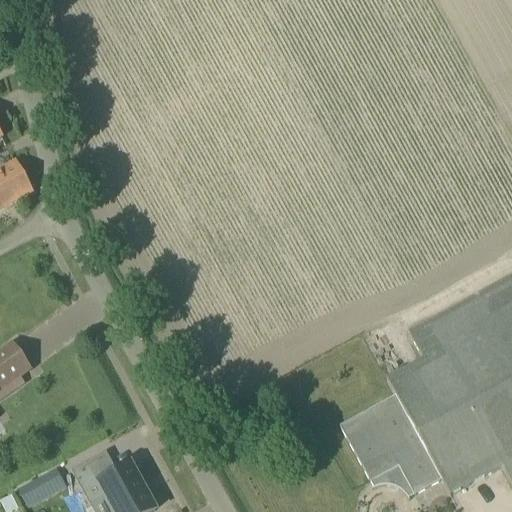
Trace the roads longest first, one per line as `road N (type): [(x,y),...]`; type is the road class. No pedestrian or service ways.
road 1 (residential): [(224,511),(62,214)]
road 2 (unclassified): [(62,214),(0,0)]
